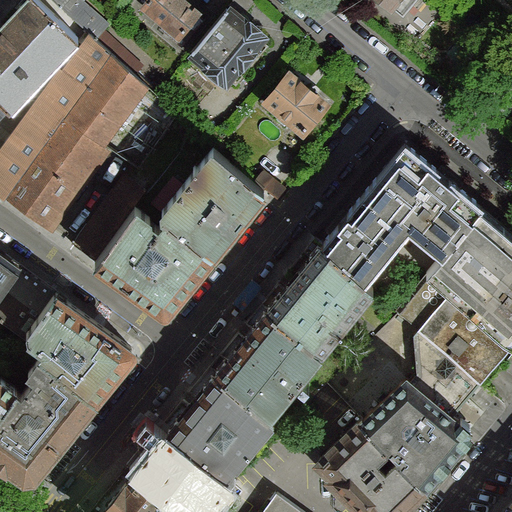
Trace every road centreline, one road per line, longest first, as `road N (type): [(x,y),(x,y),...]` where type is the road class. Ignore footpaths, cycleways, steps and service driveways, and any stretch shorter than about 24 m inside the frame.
road 1 (residential): [(402,81),(181,350)]
road 2 (residential): [(0,218),(181,350)]
road 3 (residential): [(181,350),(49,511)]
road 4 (residential): [(511,172),(402,81)]
